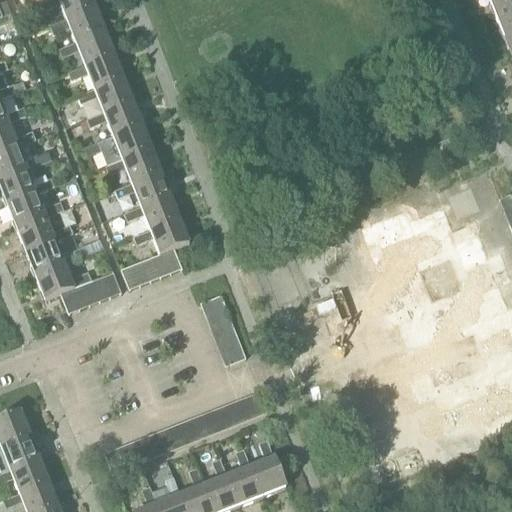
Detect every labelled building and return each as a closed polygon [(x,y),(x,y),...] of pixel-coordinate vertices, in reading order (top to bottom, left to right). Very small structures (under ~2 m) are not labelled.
[(66,23),(96,12),(90,0),(56,0),(66,23)] [(511,0),(487,0),(495,17),(511,10),(511,0)] [(53,11),(49,3),(40,6),(43,15),(53,11)] [(6,5),(0,7),(0,12),(3,21),(11,17),(6,5)] [(511,10),(495,17),(504,41),(511,37),(511,10)] [(75,46),(105,35),(96,12),(66,23),(70,31),(75,46)] [(85,70),(114,59),(105,35),(75,46),(58,53),(62,62),(79,55),(85,70)] [(123,82),(114,59),(85,70),(68,77),(71,85),(88,78),(94,93),(123,82)] [(0,67),(0,77),(8,74),(5,66),(4,66),(0,67)] [(133,106),(123,82),(94,93),(97,102),(103,117),(133,106)] [(4,93),(7,101),(17,97),(14,89),(4,93)] [(90,104),(87,96),(77,100),(80,108),(90,104)] [(0,104),(0,130),(10,127),(26,121),(23,112),(6,119),(0,104)] [(107,125),(113,141),(142,129),(133,106),(103,117),(107,125)] [(90,132),(100,128),(96,120),(87,124),(90,132)] [(10,127),(0,130),(0,158),(19,151),(10,127)] [(151,153),(142,129),(113,141),(83,152),(86,160),(99,155),(105,171),(115,167),(122,164),(151,153)] [(22,140),(26,148),(31,146),(36,144),(32,136),(22,140)] [(19,151),(0,158),(0,185),(28,175),(52,165),(49,157),(38,161),(31,146),(26,148),(19,151)] [(131,187),(161,176),(151,153),(122,164),(125,172),(131,187)] [(118,175),(115,167),(105,171),(108,179),(118,175)] [(28,175),(0,185),(0,192),(7,210),(38,198),(54,191),(51,183),(34,190),(28,175)] [(140,211),(170,199),(161,176),(131,187),(135,196),(140,211)] [(127,199),(124,190),(114,194),(118,203),(127,199)] [(38,198),(7,210),(16,233),(47,221),(38,198)] [(144,219),(150,235),(179,223),(170,199),(140,211),(144,219)] [(50,210),(54,219),(63,215),(60,206),(60,207),(50,210)] [(137,222),(133,214),(124,218),(127,226),(137,222)] [(47,221),(16,233),(26,257),(56,245),(47,221)] [(174,254),(189,247),(179,223),(150,235),(159,259),(163,258),(174,254)] [(511,345),(497,309),(506,306),(474,225),(384,261),(406,315),(416,311),(426,335),(415,339),(458,446),(511,424),(511,345)] [(59,234),(63,242),(73,238),(69,230),(59,234)] [(146,246),(143,238),(133,242),(136,250),(146,246)] [(56,245),(26,257),(35,281),(66,269),(56,245)] [(69,257),(72,266),(82,262),(79,253),(69,257)] [(163,258),(171,278),(182,274),(174,254),(163,258)] [(161,283),(171,278),(163,258),(159,259),(152,262),(161,283)] [(150,287),(161,283),(152,262),(142,266),(150,287)] [(142,266),(131,270),(140,291),(150,287),(142,266)] [(66,269),(35,281),(45,305),(60,299),(71,295),(74,293),(75,293),(66,269)] [(129,295),(140,291),(131,270),(121,274),(129,295)] [(78,281),(81,289),(91,285),(88,277),(78,281)] [(113,278),(103,282),(111,302),(121,298),(113,278)] [(100,307),(111,302),(103,282),(92,286),(100,307)] [(90,311),(100,307),(92,286),(82,290),(90,311)] [(71,295),(79,315),(90,311),(82,290),(75,293),(74,293),(71,295)] [(69,319),(79,315),(71,295),(60,299),(69,319)] [(200,308),(205,318),(225,311),(221,300),(200,308)] [(229,321),(225,311),(205,318),(209,329),(229,321)] [(209,329),(213,340),(233,332),(229,321),(209,329)] [(237,342),(233,332),(213,340),(217,350),(237,342)] [(217,350),(221,361),(241,353),(237,342),(217,350)] [(241,353),(221,361),(225,371),(245,364),(243,358),(241,353)] [(248,401),(256,421),(267,417),(258,396),(248,401)] [(256,421),(248,401),(238,405),(246,425),(256,421)] [(236,429),(246,425),(238,405),(228,409),(236,429)] [(236,429),(228,409),(217,413),(225,433),(236,429)] [(215,437),(225,433),(217,413),(207,417),(215,437)] [(1,451),(32,440),(22,415),(0,423),(0,448),(1,451)] [(215,437),(207,417),(197,421),(205,441),(215,437)] [(195,445),(205,441),(197,421),(187,425),(195,445)] [(195,445),(187,425),(176,429),(184,449),(195,445)] [(174,453),(184,449),(176,429),(166,433),(174,453)] [(174,453),(166,433),(156,437),(164,457),(174,453)] [(154,461),(164,457),(156,437),(146,441),(154,461)] [(41,463),(32,440),(1,451),(0,451),(0,473),(2,478),(3,477),(10,475),(41,463)] [(154,461),(146,441),(135,445),(143,465),(154,461)] [(259,448),(263,458),(271,455),(267,444),(259,448)] [(133,469),(143,465),(135,445),(125,449),(133,469)] [(133,469),(125,449),(115,453),(123,473),(133,469)] [(113,478),(123,473),(115,453),(105,457),(113,478)] [(227,479),(239,509),(263,500),(251,470),(250,471),(243,454),(235,457),(239,467),(238,468),(241,474),(227,479)] [(263,500),(286,491),(274,461),(251,470),(263,500)] [(19,498),(50,486),(41,463),(10,475),(19,498)] [(212,466),(216,477),(224,473),(220,463),(212,466)] [(188,475),(192,486),(200,483),(196,472),(188,475)] [(205,489),(213,511),(232,511),(239,509),(227,479),(205,489)] [(165,485),(169,495),(177,492),(173,482),(165,485)] [(24,511),(52,511),(59,509),(50,486),(19,498),(24,511)] [(180,498),(185,511),(213,511),(205,489),(180,498)] [(142,494),(146,504),(154,501),(150,491),(142,494)] [(157,508),(158,511),(185,511),(180,498),(157,508)] [(3,505),(5,511),(8,511),(16,509),(13,501),(3,504),(3,505)]
